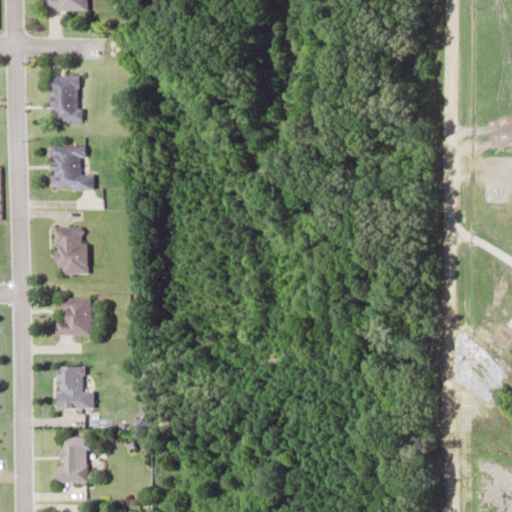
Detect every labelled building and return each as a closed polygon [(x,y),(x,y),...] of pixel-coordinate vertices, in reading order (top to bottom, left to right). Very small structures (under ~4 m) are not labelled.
[(87,8),(86,0),(43,0),(44,8),(87,8)] [(50,75),(51,120),(80,119),(79,74),(50,75)] [(93,174),(81,174),(81,148),(51,148),(52,187),(93,187),(93,174)] [(86,226),(54,226),(54,273),(86,273),(86,226)] [(89,333),(89,297),(61,297),(61,316),(55,316),(55,333),(89,333)] [(55,406),(92,406),(92,388),(82,388),(82,364),(56,364),(55,406)] [(87,435),(58,435),(58,480),(87,480),(87,435)]
